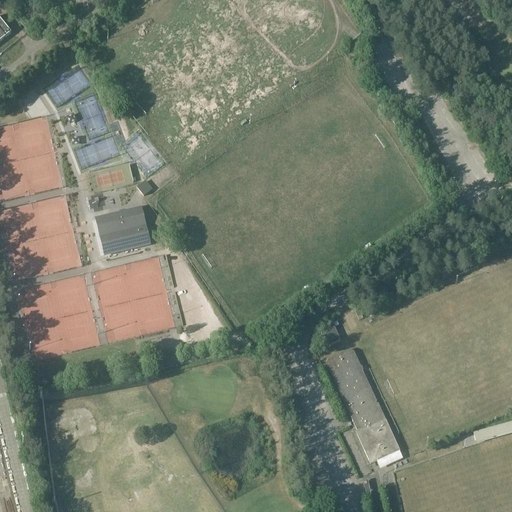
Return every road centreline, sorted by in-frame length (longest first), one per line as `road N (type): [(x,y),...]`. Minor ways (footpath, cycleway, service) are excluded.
road 1 (unclassified): [(347,511),(304,367),(305,337),(318,310),(459,212),(464,196),(365,0)]
road 2 (unknown): [(0,386),(25,511)]
